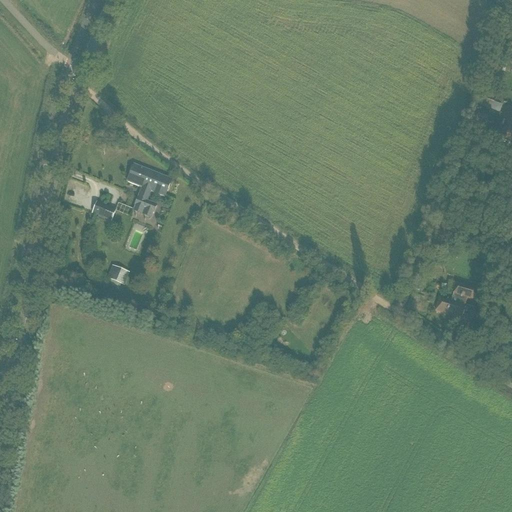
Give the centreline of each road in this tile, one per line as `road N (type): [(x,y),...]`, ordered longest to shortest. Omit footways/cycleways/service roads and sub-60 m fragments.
road 1 (unclassified): [(434,337),(175,168),(78,83)]
road 2 (tertiary): [(0,452),(60,137),(78,83)]
